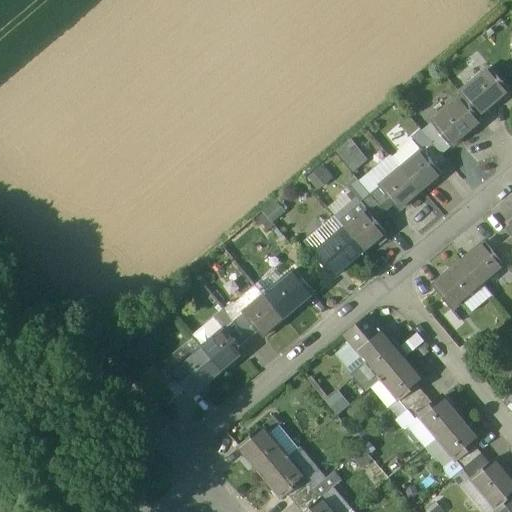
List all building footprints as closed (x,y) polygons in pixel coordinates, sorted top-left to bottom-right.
[(489,69),(458,94),(462,99),(478,118),(509,92),(489,69)] [(462,99),(431,124),(450,147),(481,122),(478,118),(462,99)] [(352,138),(338,149),(353,169),(368,158),(352,138)] [(446,162),(431,144),(422,151),(437,169),(446,162)] [(422,151),(400,169),(419,193),(441,174),(437,169),(422,151)] [(400,169),(379,187),(393,205),(398,210),(419,193),(400,169)] [(356,180),(347,187),(357,200),(360,203),(369,195),(356,180)] [(379,187),(369,195),(384,214),(384,213),(393,205),(379,187)] [(369,195),(360,203),(366,211),(375,221),(384,214),(369,195)] [(357,200),(335,218),(344,229),(366,211),(360,203),(357,200)] [(366,211),(344,229),(364,252),(385,234),(375,221),(366,211)] [(335,218),(304,244),(313,255),(344,229),(335,218)] [(344,229),(313,255),(333,278),(364,252),(344,229)] [(511,237),(502,245),(511,257),(511,237)] [(485,243),(463,261),(482,285),(504,266),(493,252),(485,243)] [(511,257),(502,245),(493,252),(504,266),(508,270),(511,266),(511,257)] [(463,261),(432,287),(452,310),(482,285),(463,261)] [(314,292),(295,269),(263,295),(283,319),(314,292)] [(283,319),(263,295),(242,313),(258,332),(262,336),(283,319)] [(239,308),(234,302),(223,311),(232,321),(242,313),(238,308),(239,308)] [(223,311),(215,318),(224,329),(232,321),(223,311)] [(258,332),(242,313),(232,321),(248,340),(258,332)] [(367,315),(344,334),(355,348),(378,329),(367,315)] [(248,340),(232,321),(224,329),(239,347),(248,340)] [(239,347),(224,329),(201,347),(221,370),(243,352),(239,347)] [(404,360),(378,329),(355,348),(364,358),(381,379),(404,360)] [(482,353),(473,342),(465,349),(474,359),(482,353)] [(201,347),(171,373),(187,392),(190,396),(221,370),(201,347)] [(381,379),(364,358),(353,367),(352,373),(367,390),(371,387),(372,387),(381,379)] [(422,382),(404,360),(381,379),(398,400),(399,401),(418,386),(422,382)] [(171,373),(169,370),(160,378),(178,399),(187,392),(171,373)] [(398,400),(381,379),(372,387),(388,407),(398,400)] [(418,386),(399,401),(407,411),(425,395),(418,386)] [(337,413),(350,403),(339,388),(326,397),(337,413)] [(425,395),(407,411),(414,419),(414,420),(419,416),(433,405),(425,395)] [(433,405),(419,416),(437,438),(460,418),(442,397),(433,405)] [(437,438),(419,416),(414,420),(414,419),(406,426),(410,431),(408,436),(414,443),(419,442),(424,448),(437,438)] [(460,418),(437,438),(455,460),(473,444),(478,440),(460,418)] [(322,494),(334,485),(283,422),(271,431),(322,494)] [(288,457),(261,425),(237,445),(264,477),(288,457)] [(437,438),(424,448),(442,470),(455,460),(437,438)] [(473,444),(455,460),(462,469),(481,454),(473,444)] [(305,478),(288,457),(264,477),(281,497),(286,493),(305,478)] [(511,480),(494,459),(470,478),(496,509),(511,496),(511,480)] [(305,478),(286,493),(295,503),(313,488),(305,478)] [(313,488),(295,503),(302,511),(320,496),(313,488)] [(333,511),(320,496),(302,511),(301,511),(333,511)] [(511,511),(511,496),(496,509),(492,511),(511,511)]
